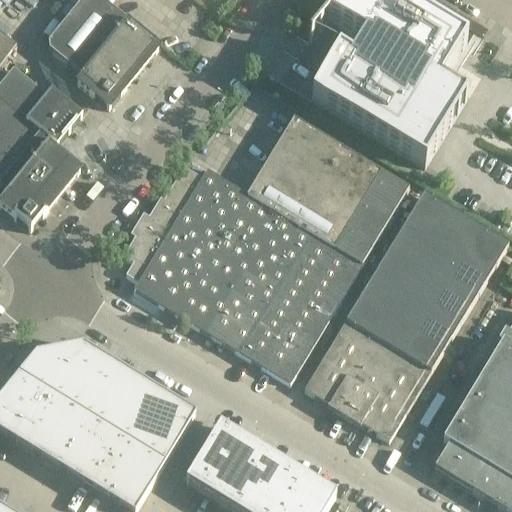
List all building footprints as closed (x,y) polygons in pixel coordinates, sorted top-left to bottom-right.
[(22,0),(4,0),(0,5),(0,19),(8,26),(28,5),(22,0)] [(127,27),(94,0),(87,0),(48,47),(49,55),(81,82),(76,88),(108,114),(158,54),(126,28),(127,27)] [(95,0),(109,10),(117,0),(95,0)] [(466,48),(387,0),(340,0),(326,24),(364,46),(350,68),(338,61),(312,104),(425,173),(466,103),(464,102),(478,79),(461,68),(469,54),(473,57),(483,40),(474,35),(466,48)] [(0,67),(15,48),(0,35),(0,67)] [(13,74),(0,90),(0,187),(40,138),(58,151),(83,120),(51,95),(47,101),(13,74)] [(186,175),(179,187),(175,185),(164,205),(160,203),(148,223),(145,220),(132,241),(135,243),(123,262),(133,268),(126,281),(139,289),(134,296),(290,391),(322,337),(408,195),(293,124),(255,187),(252,186),(244,199),(206,176),(201,184),(186,175)] [(79,176),(47,150),(0,207),(0,212),(29,236),(79,176)] [(507,252),(438,210),(423,201),(340,337),(304,396),(328,411),(327,413),(360,434),(361,431),(388,447),(455,337),(507,252)] [(448,449),(438,467),(434,474),(497,511),(511,511),(511,328),(442,445),(448,449)] [(35,358),(0,401),(0,436),(123,511),(138,511),(196,418),(83,349),(35,358)] [(332,501),(221,434),(218,432),(184,488),(223,511),(328,511),(335,502),(332,501)]
